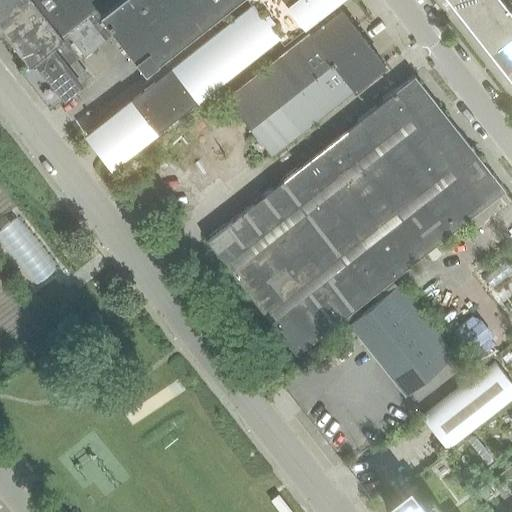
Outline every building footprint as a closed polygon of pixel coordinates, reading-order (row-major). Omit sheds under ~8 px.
[(0,0),(0,29),(27,65),(35,58),(62,37),(59,34),(32,0),(0,0)] [(32,0),(59,34),(102,0),(32,0)] [(143,70),(183,38),(153,0),(113,0),(98,13),(70,34),(86,55),(114,33),(143,70)] [(250,0),(252,2),(89,130),(115,164),(278,35),(283,41),(335,0),(250,0)] [(153,0),(183,38),(232,0),(153,0)] [(473,0),(447,0),(458,13),(473,0)] [(472,32),(506,6),(501,0),(473,0),(458,13),(472,32)] [(511,31),(511,13),(506,6),(472,32),(487,51),(511,31)] [(383,65),(338,8),(225,96),(269,152),(383,65)] [(511,31),(487,51),(502,70),(511,61),(511,31)] [(67,33),(62,37),(35,58),(38,62),(36,64),(62,98),(80,84),(60,58),(77,45),(67,33)] [(511,61),(502,70),(511,82),(511,61)] [(295,354),(399,272),(467,218),(474,227),(510,200),(502,191),(503,190),(413,75),(205,240),(295,354)] [(0,228),(0,233),(37,282),(58,266),(19,214),(0,228)] [(405,395),(453,356),(398,284),(349,324),(405,395)] [(421,416),(445,448),(511,395),(511,377),(496,358),(421,416)] [(511,463),(497,475),(497,476),(502,482),(511,473),(511,463)] [(503,486),(496,477),(495,477),(489,482),(496,491),(503,486)] [(429,511),(407,483),(382,501),(390,511),(429,511)]
